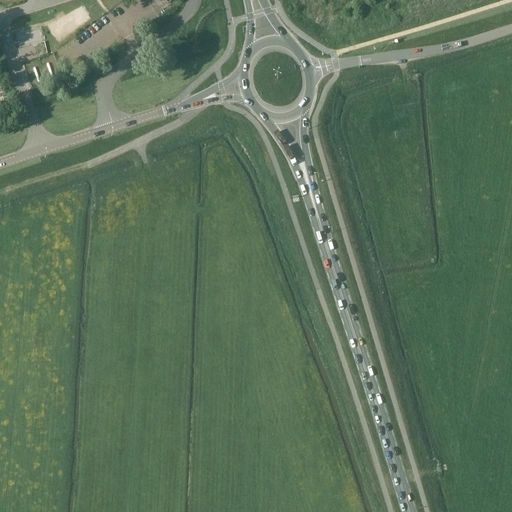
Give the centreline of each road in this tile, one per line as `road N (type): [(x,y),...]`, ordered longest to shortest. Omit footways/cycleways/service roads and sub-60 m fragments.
road 1 (primary): [(405,511),(321,231)]
road 2 (unclassified): [(336,64),(445,48),(511,27)]
road 3 (unclassified): [(112,127),(108,79),(193,0)]
road 4 (primary): [(258,110),(284,144),(321,231)]
road 5 (unclassified): [(194,102),(188,117),(87,166)]
road 6 (primary): [(321,231),(302,137),(305,105)]
